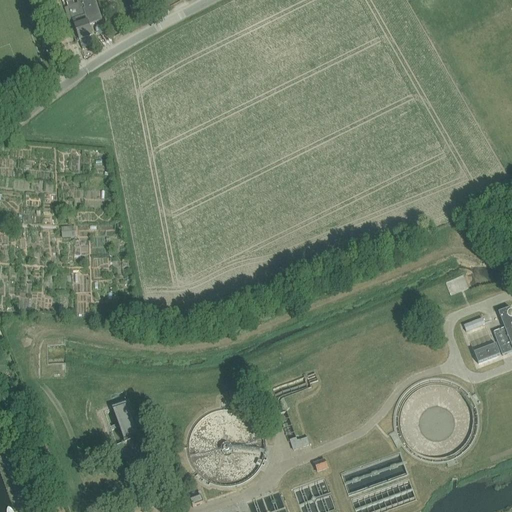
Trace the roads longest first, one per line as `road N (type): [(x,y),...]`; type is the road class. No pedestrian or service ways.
road 1 (unknown): [(463,349),(409,377),(372,415),(302,457),(174,511)]
road 2 (unclassified): [(0,135),(126,41),(207,0)]
